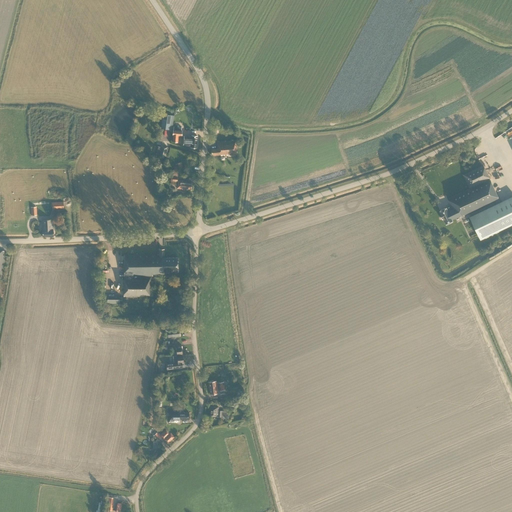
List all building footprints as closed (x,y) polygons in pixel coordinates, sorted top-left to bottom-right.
[(169,129),(171,115),(163,114),(161,128),(169,129)] [(173,129),(172,141),(178,142),(178,138),(184,138),(184,146),(190,146),(190,148),(196,148),(197,136),(191,135),(191,136),(184,136),(182,136),(182,130),(181,130),(173,129)] [(236,154),(235,140),(228,141),(217,142),(218,149),(211,149),(212,155),(221,154),(221,156),(236,154)] [(168,147),(161,145),(161,147),(158,146),(156,153),(160,154),(159,156),(164,157),(164,155),(165,156),(168,147)] [(460,216),(461,218),(500,199),(484,165),(463,175),(470,188),(448,199),(452,207),(448,210),(447,208),(440,211),(443,216),(442,216),(443,219),(444,219),(446,224),(453,221),(452,219),(460,216)] [(191,189),(192,182),(185,182),(185,181),(182,181),(178,180),(177,188),(182,189),(182,191),(183,192),(185,193),(186,192),(186,188),(191,189)] [(511,224),(511,196),(469,217),(480,239),(511,224)] [(53,236),(53,229),(54,229),(53,219),(43,220),(44,230),(42,230),(43,237),(53,236)] [(178,257),(164,257),(164,249),(159,249),(159,254),(157,254),(124,254),(123,297),(150,297),(150,277),(133,277),(133,275),(152,276),(152,274),(164,274),(164,271),(168,271),(168,274),(175,274),(175,271),(178,271),(178,257)] [(176,352),(172,353),(173,355),(177,355),(182,354),(181,345),(176,346),(176,352)] [(174,364),(166,364),(166,368),(167,369),(170,369),(178,368),(182,367),(182,363),(183,363),(182,354),(177,355),(173,355),(173,358),(173,362),(174,364)] [(217,386),(216,381),(208,382),(209,394),(217,393),(217,389),(220,388),(220,390),(225,390),(224,383),(219,383),(220,385),(217,386)] [(218,407),(210,407),(209,416),(221,417),(221,418),(228,418),(229,411),(218,410),(218,407)] [(177,410),(169,410),(169,422),(180,422),(180,419),(189,419),(189,412),(184,412),(184,411),(177,411),(177,410)] [(164,439),(167,443),(174,436),(170,432),(170,433),(166,429),(160,435),(164,439)] [(114,497),(107,496),(105,509),(112,510),(114,497)]
